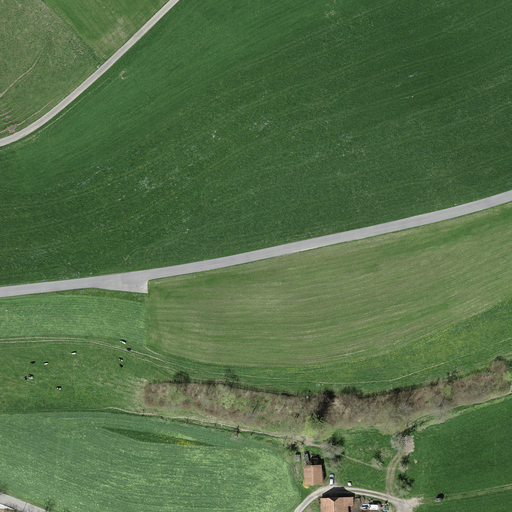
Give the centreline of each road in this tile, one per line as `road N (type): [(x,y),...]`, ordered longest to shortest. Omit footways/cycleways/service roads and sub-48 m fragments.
road 1 (unclassified): [(511,194),(227,261),(0,292)]
road 2 (track): [(298,511),(324,491),(426,503)]
